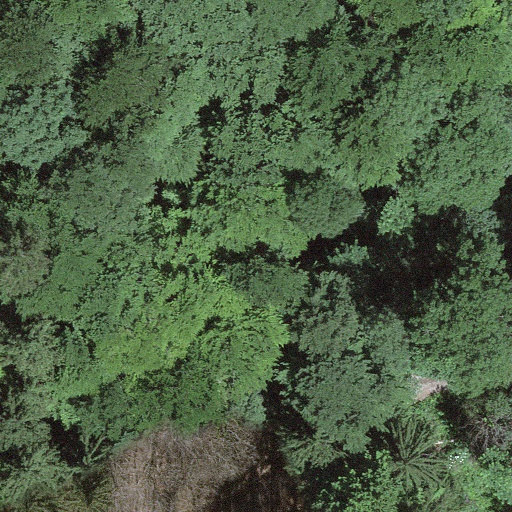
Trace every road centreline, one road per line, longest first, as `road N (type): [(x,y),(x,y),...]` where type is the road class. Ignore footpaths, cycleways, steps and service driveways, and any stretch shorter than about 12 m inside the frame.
road 1 (track): [(511,105),(413,133),(336,202),(260,360),(198,436),(69,511)]
road 2 (track): [(245,511),(261,507),(412,378),(511,368)]
